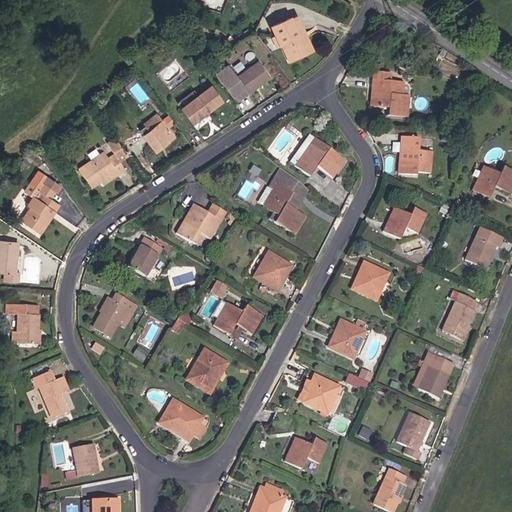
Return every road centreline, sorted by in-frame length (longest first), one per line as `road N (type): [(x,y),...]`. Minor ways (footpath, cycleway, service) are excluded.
road 1 (residential): [(317,89),(94,232),(74,264),(67,319),(97,395),(157,466)]
road 2 (residential): [(317,89),(369,162),(367,189),(218,464)]
road 3 (residential): [(427,511),(511,294)]
road 4 (secondary): [(511,80),(391,0)]
